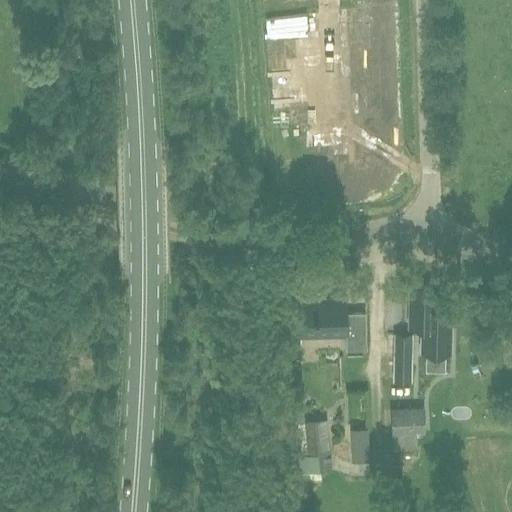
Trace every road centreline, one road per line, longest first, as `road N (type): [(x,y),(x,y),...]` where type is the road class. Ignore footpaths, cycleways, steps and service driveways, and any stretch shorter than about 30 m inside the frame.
road 1 (primary): [(133,511),(144,266),(131,0)]
road 2 (tertiary): [(427,228),(335,238),(0,179)]
road 3 (unclassified): [(427,228),(421,0)]
